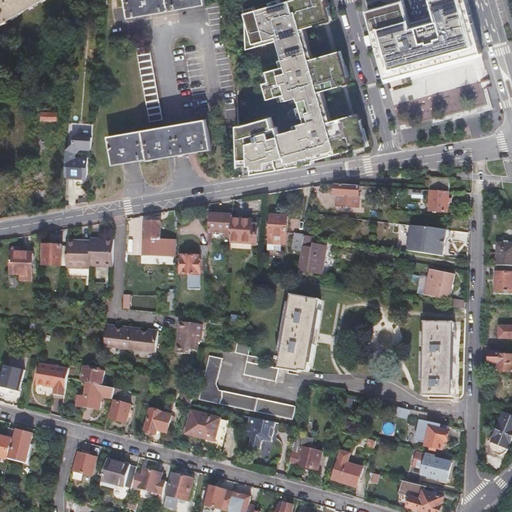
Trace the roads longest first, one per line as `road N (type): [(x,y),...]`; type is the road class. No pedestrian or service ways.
road 1 (secondary): [(0,229),(393,161)]
road 2 (residential): [(75,429),(381,511)]
road 3 (residential): [(482,503),(470,475),(477,192)]
road 4 (residential): [(353,0),(393,161)]
road 5 (secondary): [(393,161),(511,144)]
